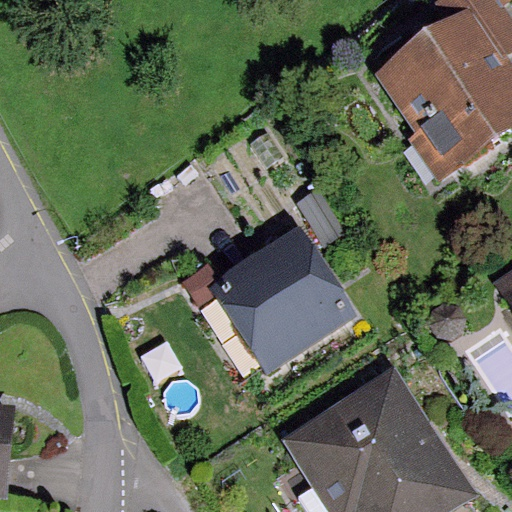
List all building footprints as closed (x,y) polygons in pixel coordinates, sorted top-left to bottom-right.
[(511,2),(511,0),(449,0),(440,7),(455,28),(378,82),(416,136),(407,142),(440,189),(511,138),(511,73),(505,63),(511,57),(511,22),(503,9),(511,2)] [(303,235),(214,293),(270,378),(359,320),(303,235)] [(511,278),(493,290),(511,320),(511,278)] [(464,511),(482,500),(397,372),(281,449),(322,511),(464,511)] [(0,410),(0,509),(10,510),(16,412),(0,410)]
